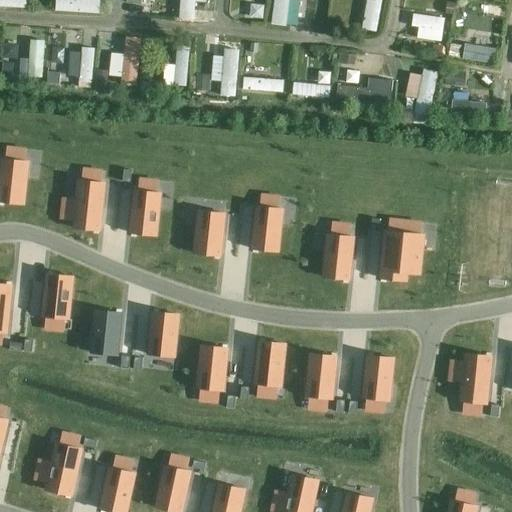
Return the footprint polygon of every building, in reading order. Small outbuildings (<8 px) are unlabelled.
[(196,0),(195,10),(207,12),(209,0),(196,0)] [(268,0),(269,10),(281,9),(280,0),(268,0)] [(323,4),(323,0),(290,0),(289,15),(331,18),(332,4),(323,4)] [(349,0),(349,7),(392,10),(392,0),(349,0)] [(428,5),(427,18),(467,21),(468,7),(428,5)] [(470,21),(468,36),(479,37),(481,23),(470,21)] [(511,27),(491,24),(490,35),(511,38),(511,36),(511,27)] [(112,69),(114,25),(101,25),(99,68),(112,69)] [(52,38),(40,38),(40,51),(64,52),(65,27),(52,26),(52,38)] [(206,73),(207,41),(195,40),(194,72),(206,73)] [(232,42),(230,66),(255,68),(256,43),(232,42)] [(364,74),(378,74),(378,62),(365,61),(364,74)] [(438,84),(452,86),(456,63),(441,61),(438,84)] [(337,63),(337,77),(350,77),(350,63),(337,63)] [(475,93),(479,67),(467,65),(463,91),(475,93)] [(263,69),(262,81),(302,83),(303,70),(263,69)] [(384,88),(328,86),(327,105),(383,107),(384,88)] [(3,160),(0,184),(0,202),(24,205),(28,163),(24,162),(7,160),(3,160)] [(124,170),(123,182),(131,183),(132,171),(124,170)] [(64,199),(62,219),(75,220),(74,228),(100,231),(104,184),(100,184),(83,182),(79,181),(77,200),(64,199)] [(135,191),(131,233),(156,236),(161,194),(157,194),(139,192),(135,191)] [(257,207),(252,249),(278,252),(282,210),(278,210),(261,208),(257,207)] [(199,212),(195,254),(221,256),(225,214),(221,214),(203,212),(199,212)] [(371,231),(379,232),(380,220),(373,219),(371,231)] [(386,232),(380,279),(406,281),(407,274),(420,275),(424,236),(420,235),(389,232),(386,232)] [(328,235),(323,277),(349,280),(353,238),(349,238),(332,236),(328,235)] [(47,275),(43,317),(47,318),(64,319),(68,320),(73,277),(47,275)] [(0,332),(3,333),(7,333),(12,286),(0,285),(0,332)] [(96,311),(92,353),(117,356),(121,314),(96,311)] [(153,313),(149,355),(174,358),(179,315),(153,313)] [(33,341),(25,340),(24,352),(32,353),(33,341)] [(23,344),(11,342),(10,350),(22,352),(23,344)] [(260,342),(255,384),(259,385),(277,387),(281,387),(285,345),(260,342)] [(202,346),(198,389),(202,389),(219,391),(223,391),(228,349),(202,346)] [(311,355),(306,397),(310,397),(328,399),(332,399),(337,357),(311,355)] [(452,361),(450,381),(463,382),(461,402),(465,402),(482,404),(486,404),(491,357),(466,355),(465,363),(452,361)] [(368,356),(364,398),(368,399),(385,401),(389,401),(394,359),(368,356)] [(122,357),(121,369),(129,370),(130,357),(122,357)] [(135,358),(134,370),(142,371),(143,359),(135,358)] [(242,387),(240,399),(248,400),(249,388),(242,387)] [(228,396),(227,408),(235,409),(236,397),(228,396)] [(337,400),(336,412),(344,413),(345,401),(337,400)] [(350,402),(349,414),(357,414),(358,402),(350,402)] [(490,417),(498,418),(500,406),(492,405),(490,417)] [(84,446),(96,449),(97,441),(86,438),(84,446)] [(57,444),(46,491),(72,496),(82,450),(78,449),(61,445),(57,444)] [(206,463),(194,461),(193,468),(204,471),(206,463)] [(165,467),(156,508),(173,511),(181,511),(190,472),(186,471),(169,468),(165,467)] [(110,468),(101,510),(111,511),(126,511),(135,474),(131,473),(114,469),(110,468)] [(277,491),(272,511),(276,511),(311,511),(318,481),(293,476),(289,494),(277,491)] [(220,485),(213,511),(240,511),(245,490),(220,485)] [(348,494),(343,511),(369,511),(373,499),(348,494)] [(452,501),(449,511),(475,511),(477,507),(473,506),(456,502),(452,501)]
